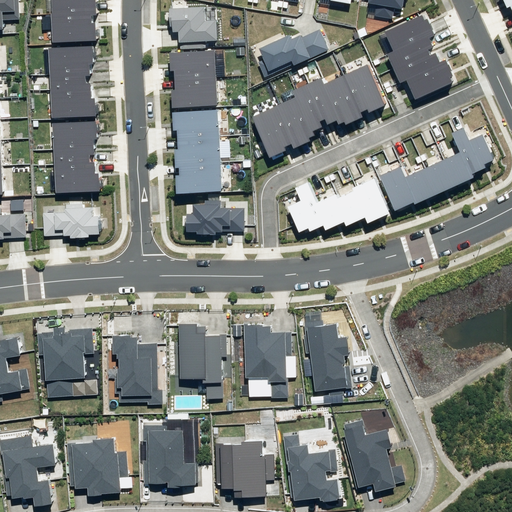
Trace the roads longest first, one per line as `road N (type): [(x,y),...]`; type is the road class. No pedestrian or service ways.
road 1 (residential): [(263,272),(272,182),(499,80)]
road 2 (residential): [(346,266),(430,463),(423,492),(398,511)]
road 3 (residential): [(144,272),(133,0)]
road 4 (residential): [(511,204),(346,266)]
road 5 (residential): [(144,272),(0,285)]
